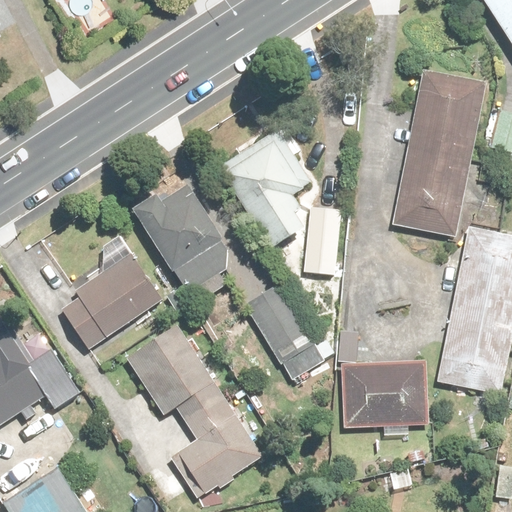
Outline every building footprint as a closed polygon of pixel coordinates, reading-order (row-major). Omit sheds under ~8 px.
[(108,18),(95,0),(69,0),(64,4),(84,34),(108,18)] [(511,0),(483,0),(511,45),(511,0)] [(489,86),(427,73),(394,226),(455,240),(489,86)] [(511,116),(502,114),(486,178),(511,184),(511,116)] [(257,138),(234,154),(237,158),(226,166),(232,175),(225,179),(277,254),(310,231),(299,215),(321,200),(274,133),(260,142),(257,138)] [(241,260),(191,187),(140,222),(200,308),(228,288),(219,275),(241,260)] [(337,277),(342,214),(313,212),(309,275),(337,277)] [(501,399),(511,348),(511,234),(476,226),(440,385),(501,399)] [(101,257),(106,265),(86,278),(89,283),(73,294),(77,299),(61,310),(91,354),(163,305),(121,243),(101,257)] [(324,366),(279,292),(248,312),(293,385),(324,366)] [(265,462),(181,331),(130,364),(164,419),(177,411),(200,446),(175,462),(201,503),(265,462)] [(17,363),(0,337),(0,431),(47,400),(56,414),(81,398),(46,344),(17,363)] [(428,427),(426,369),(344,371),(346,432),(384,431),(384,439),(407,438),(407,428),(428,427)] [(171,469),(150,479),(162,505),(183,496),(171,469)] [(261,473),(241,484),(251,502),(271,491),(261,473)] [(84,511),(65,480),(12,511),(84,511)]
